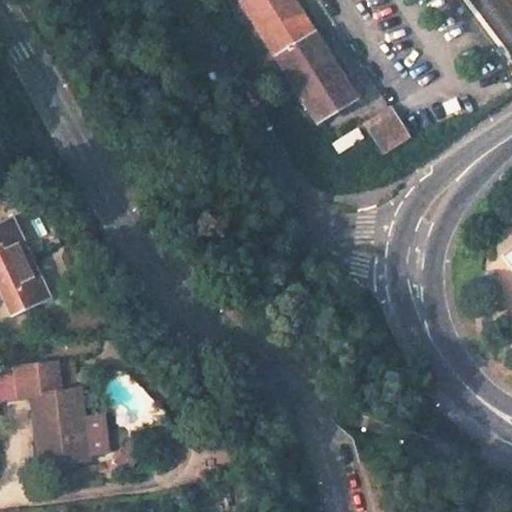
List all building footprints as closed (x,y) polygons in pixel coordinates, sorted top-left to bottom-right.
[(321,34),(299,0),(255,0),(246,6),(279,60),(321,34)] [(324,130),(365,103),(321,34),(279,60),(324,130)] [(0,93),(14,86),(6,70),(0,72),(0,93)] [(417,139),(399,112),(379,125),(370,131),(389,158),(417,139)] [(12,217),(0,222),(0,284),(15,316),(50,300),(12,217)] [(511,248),(503,255),(511,266),(511,248)] [(72,362),(56,363),(60,393),(75,391),(72,362)] [(47,465),(87,460),(78,391),(60,393),(56,363),(15,368),(18,399),(32,397),(37,434),(42,434),(47,465)] [(42,434),(37,434),(41,465),(47,465),(42,434)]
